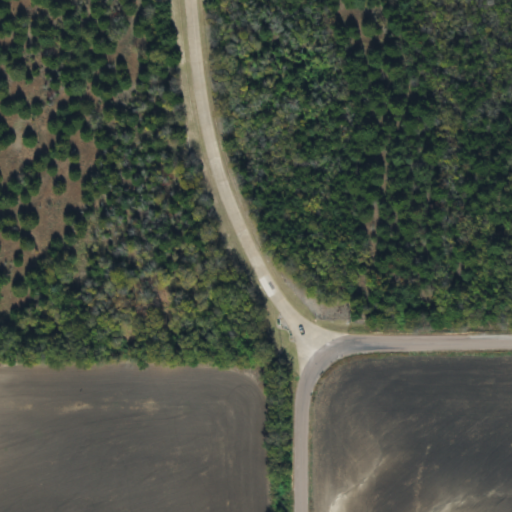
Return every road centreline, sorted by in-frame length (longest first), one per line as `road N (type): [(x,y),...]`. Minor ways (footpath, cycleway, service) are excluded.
road 1 (residential): [(189,0),(197,79),(222,181),(264,275),(317,356)]
road 2 (residential): [(301,511),(303,390),(317,356),(353,342),(511,342)]
